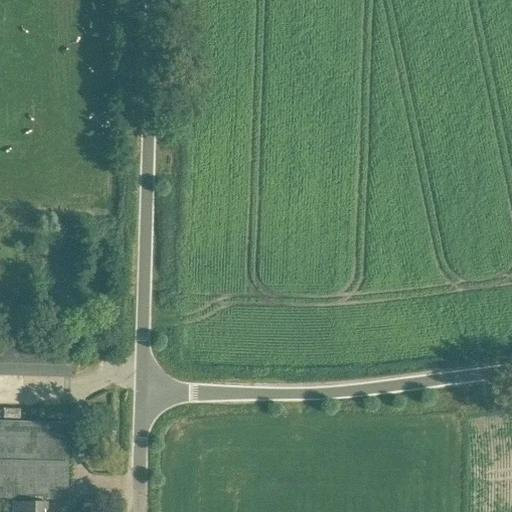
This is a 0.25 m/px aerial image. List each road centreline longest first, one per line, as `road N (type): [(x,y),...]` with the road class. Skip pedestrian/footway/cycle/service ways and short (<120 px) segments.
road 1 (unclassified): [(146,396),(154,0)]
road 2 (unclassified): [(146,396),(381,387),(511,370)]
